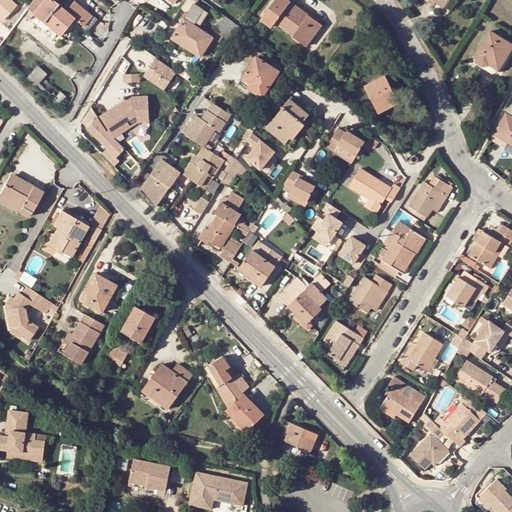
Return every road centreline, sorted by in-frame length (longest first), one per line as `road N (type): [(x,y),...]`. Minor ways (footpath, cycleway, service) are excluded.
road 1 (tertiary): [(428,498),(211,293)]
road 2 (tertiary): [(211,293),(388,481),(400,511)]
road 3 (residential): [(486,186),(352,397)]
road 4 (tertiary): [(54,134),(211,293)]
road 5 (residential): [(382,0),(428,72),(451,136)]
road 6 (residential): [(131,5),(54,134)]
road 7 (unknown): [(74,154),(9,273)]
